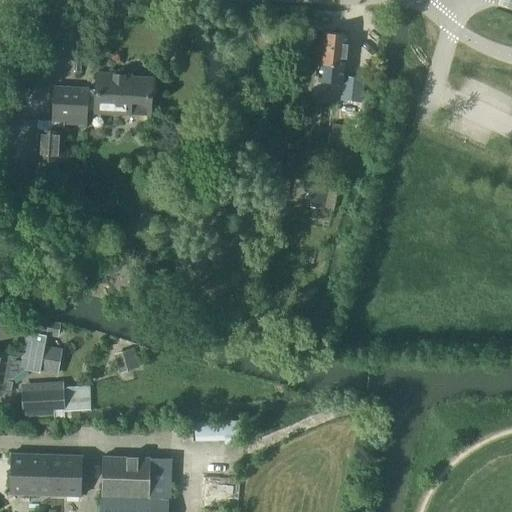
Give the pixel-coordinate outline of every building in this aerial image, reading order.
[(343,76),(347,35),(322,32),(320,51),(316,50),(315,64),(319,65),(317,82),(342,84),(343,76)] [(138,79),(124,78),(124,76),(97,74),(96,91),(86,91),(87,89),(55,87),(53,122),(38,121),(37,131),(35,160),(37,160),(35,188),(55,189),(57,161),(61,161),(63,132),(63,123),(85,124),(85,109),(95,110),(95,112),(149,115),(150,95),(152,95),(153,78),(138,77),(138,79)] [(363,82),(363,79),(343,76),(342,84),(341,99),(357,101),(361,102),(363,82)] [(329,144),(352,149),(354,139),(347,138),(348,131),(332,128),(329,144)] [(160,198),(170,199),(172,180),(162,179),(160,198)] [(306,207),(333,211),(337,190),(310,185),(306,207)] [(26,332),(46,336),(48,322),(29,318),(26,332)] [(46,336),(26,332),(21,361),(15,360),(15,359),(0,355),(0,391),(9,393),(12,379),(26,369),(39,372),(46,336)] [(141,369),(134,348),(115,354),(121,375),(125,374),(127,379),(139,375),(137,370),(141,369)] [(22,391),(23,409),(23,411),(83,407),(82,387),(22,391)] [(194,416),(194,438),(246,437),(246,415),(194,416)] [(9,494),(81,496),(82,456),(10,454),(9,494)] [(168,511),(170,459),(102,457),(101,499),(149,501),(148,511),(168,511)]
